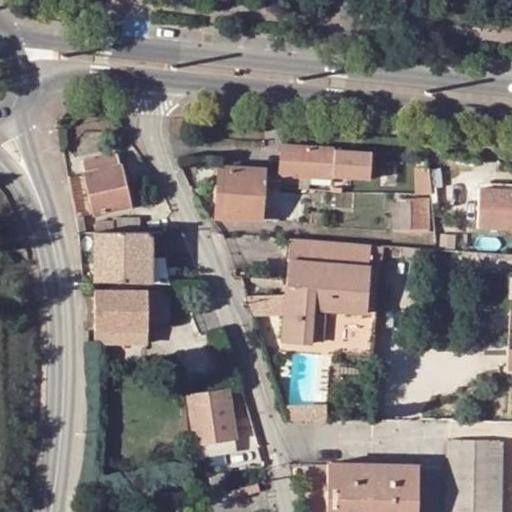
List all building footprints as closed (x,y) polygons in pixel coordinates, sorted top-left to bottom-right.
[(370,180),(373,152),(283,146),(281,173),(370,180)] [(86,175),(83,175),(92,213),(132,204),(120,153),(83,162),(86,175)] [(262,220),(265,169),(221,166),(218,217),(262,220)] [(417,194),(435,196),(432,170),(419,169),(417,194)] [(92,213),(83,175),(68,179),(74,217),(92,213)] [(511,187),(482,186),(480,227),(511,228),(511,187)] [(430,231),(431,198),(409,198),(408,202),(394,202),(394,230),(430,231)] [(115,231),(143,232),(143,219),(115,218),(115,231)] [(143,232),(115,231),(94,231),(95,280),(152,280),(172,280),(161,232),(151,232),(143,232)] [(313,308),(366,312),(369,266),(371,247),(370,244),(307,239),(292,238),(288,294),(248,296),(255,316),(286,314),(283,340),(311,343),(313,308)] [(371,247),(369,266),(380,267),(382,248),(371,247)] [(380,267),(369,266),(366,312),(313,308),(311,343),(310,353),(317,354),(373,359),(380,267)] [(170,290),(97,289),(96,341),(149,341),(148,321),(170,321),(170,290)] [(96,341),(97,357),(146,357),(148,357),(149,341),(96,341)] [(190,402),(196,442),(234,437),(228,396),(226,396),(225,389),(193,394),(194,401),(190,402)] [(287,417),(313,418),(314,403),(289,402),(283,402),(287,417)] [(499,511),(501,439),(448,438),(447,511),(499,511)] [(418,511),(419,464),(328,461),(327,511),(418,511)]
